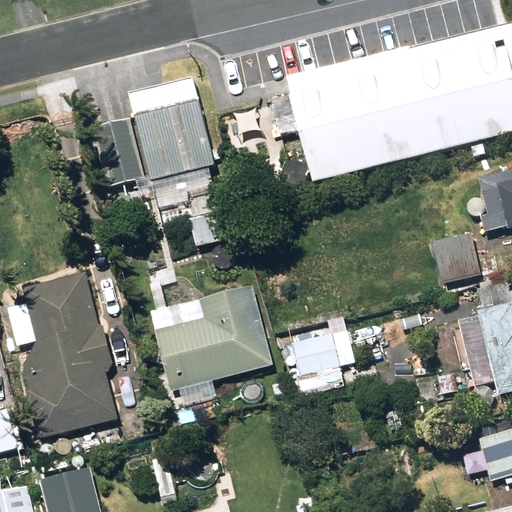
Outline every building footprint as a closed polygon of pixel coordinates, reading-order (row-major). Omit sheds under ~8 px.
[(318,191),(511,141),(511,30),(417,54),(418,58),(292,90),(318,191)] [(112,194),(141,186),(145,200),(157,198),(162,213),(186,207),(182,192),(189,190),(191,198),(198,197),(199,202),(218,198),(212,174),(220,172),(198,86),(134,103),(140,124),(97,135),(112,194)] [(511,177),(483,184),(491,221),(485,222),(489,239),(511,232),(511,177)] [(229,246),(223,217),(189,224),(195,252),(229,246)] [(447,290),(487,282),(485,273),(501,270),(498,257),(482,261),(478,240),(438,249),(447,290)] [(29,398),(43,445),(121,423),(110,385),(120,368),(111,335),(103,331),(88,279),(26,296),(41,349),(28,373),(35,396),(29,398)] [(486,297),(504,292),(501,283),(483,287),(486,297)] [(216,388),(277,372),(257,293),(171,316),(164,290),(155,292),(162,318),(155,320),(176,399),(184,397),(188,411),(220,403),(216,388)] [(476,357),(486,393),(501,389),(505,403),(511,400),(511,312),(463,325),(471,358),(476,357)] [(295,348),(308,400),(348,390),(343,372),(359,368),(351,336),(339,339),(336,328),(310,334),(312,344),(295,348)] [(441,381),(446,400),(457,397),(454,379),(441,381)] [(389,416),(391,431),(403,429),(401,414),(389,416)] [(0,459),(22,455),(12,416),(0,418),(0,459)] [(511,484),(511,437),(484,444),(495,489),(511,484)] [(403,460),(406,478),(419,476),(416,457),(403,460)] [(45,477),(53,511),(106,511),(94,465),(45,477)] [(389,487),(401,478),(394,468),(382,477),(389,487)] [(177,491),(163,495),(166,508),(180,505),(177,491)] [(0,498),(0,511),(34,511),(31,493),(0,498)]
